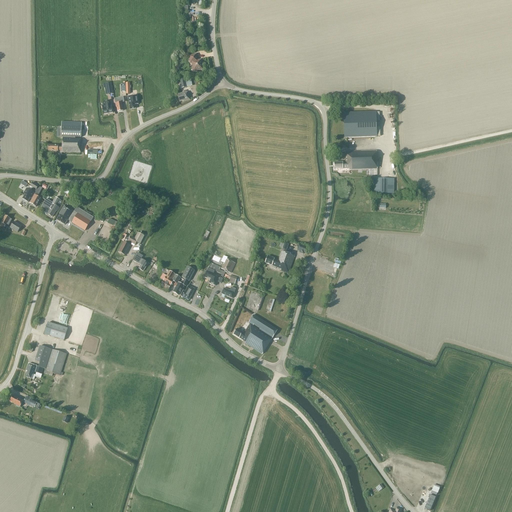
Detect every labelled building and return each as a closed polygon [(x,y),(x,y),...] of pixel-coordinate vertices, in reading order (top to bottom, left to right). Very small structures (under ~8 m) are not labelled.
[(197,61),(197,59),(196,54),(189,56),(190,63),(192,63),(193,68),(192,68),(193,72),(196,71),(202,69),(201,60),(197,61)] [(103,84),(103,88),(106,87),(107,94),(112,94),(111,83),(103,84)] [(183,102),(190,100),(187,92),(178,95),(179,101),(183,100),(183,102)] [(137,96),(128,97),(129,106),(130,109),(136,109),(135,105),(138,104),(137,96)] [(123,111),(121,102),(124,102),(123,97),(114,98),(116,107),(117,112),(123,111)] [(109,104),(109,101),(103,102),(103,105),(102,105),(102,108),(103,114),(113,112),(112,107),(111,104),(109,104)] [(344,138),(377,137),(376,112),(343,113),(344,138)] [(81,137),(81,127),(81,122),(61,122),(61,127),(61,137),(64,137),(75,137),(81,137)] [(58,146),(48,145),(48,151),(58,151),(58,150),(62,151),(62,152),(80,153),(81,139),(75,139),(75,137),(64,137),(63,138),(62,138),(62,143),(62,146),(58,146)] [(377,169),(376,151),(345,152),(345,162),(334,163),(334,169),(349,169),(349,170),(377,169)] [(393,194),(394,179),(380,179),(379,194),(393,194)] [(34,193),(38,186),(32,183),(30,186),(33,188),(31,191),(26,189),(24,193),(25,194),(22,199),(27,202),(30,197),(32,198),(34,194),(34,193)] [(34,193),(34,194),(34,195),(29,203),(31,204),(35,207),(40,198),(37,196),(42,188),(38,186),(34,193)] [(46,214),(47,212),(46,212),(53,201),(46,196),(41,204),(42,205),(39,210),(46,214)] [(57,212),(59,208),(61,205),(60,204),(61,201),(55,197),(50,206),(51,207),(46,214),(52,217),(56,211),(57,212)] [(57,220),(64,225),(67,220),(69,221),(69,219),(73,222),(72,223),(85,231),(90,222),(78,214),(77,215),(73,213),(74,212),(64,205),(59,214),(60,214),(57,220)] [(8,225),(12,220),(10,218),(5,215),(0,223),(0,228),(1,227),(4,229),(6,230),(7,227),(6,226),(7,224),(8,225)] [(17,233),(21,227),(14,222),(10,228),(17,233)] [(140,245),(144,236),(138,232),(134,239),(131,237),(127,244),(124,242),(118,252),(125,255),(130,246),(131,243),(135,245),(136,243),(140,245)] [(305,253),(307,248),(299,245),(297,250),(300,251),(299,253),(303,254),(304,253),(305,253)] [(288,273),(294,256),(281,252),(278,260),(267,256),(265,263),(272,266),(272,267),(272,268),(275,269),(276,269),(276,268),(281,269),(280,271),(288,273)] [(141,259),(143,256),(137,253),(133,261),(140,265),(138,269),(143,271),(148,264),(141,259)] [(230,273),(235,263),(226,260),(224,265),(223,264),(221,269),(230,273)] [(223,277),(225,273),(219,270),(220,268),(209,262),(208,265),(219,270),(218,273),(222,274),(221,276),(223,277)] [(194,270),(195,268),(193,266),(192,269),(187,266),(181,277),(189,282),(195,271),(194,270)] [(213,274),(214,271),(208,268),(207,271),(206,271),(203,277),(210,280),(208,283),(216,286),(219,277),(213,274)] [(181,278),(170,271),(166,277),(161,285),(168,290),(171,285),(172,285),(172,283),(173,281),(177,283),(181,278)] [(234,284),(237,278),(231,275),(228,282),(234,284)] [(185,286),(187,283),(180,279),(173,292),(177,294),(178,294),(183,286),(185,286)] [(185,292),(183,291),(180,296),(189,300),(194,289),(188,286),(185,292)] [(221,294),(232,299),(235,293),(234,293),(236,289),(231,287),(229,291),(223,288),(221,294)] [(277,330),(253,315),(248,323),(253,325),(254,324),(260,328),(259,329),(253,326),(250,324),(244,333),(237,329),(233,334),(239,338),(245,342),(245,343),(262,354),(277,330)] [(64,341),(67,329),(48,323),(44,335),(64,341)] [(60,375),(66,354),(40,346),(35,360),(40,362),(39,367),(28,363),(26,371),(27,371),(25,377),(31,379),(34,379),(35,376),(41,378),(42,374),(41,374),(43,368),(45,369),(45,371),(60,375)] [(18,398),(12,396),(9,402),(15,405),(20,407),(23,400),(18,398)] [(33,398),(28,396),(27,398),(26,397),(23,403),(34,408),(38,409),(40,405),(36,403),(37,402),(32,400),(33,398)] [(381,484),(375,488),(378,492),(382,489),(384,488),(381,484)] [(424,509),(430,511),(436,497),(430,495),(424,509)]
